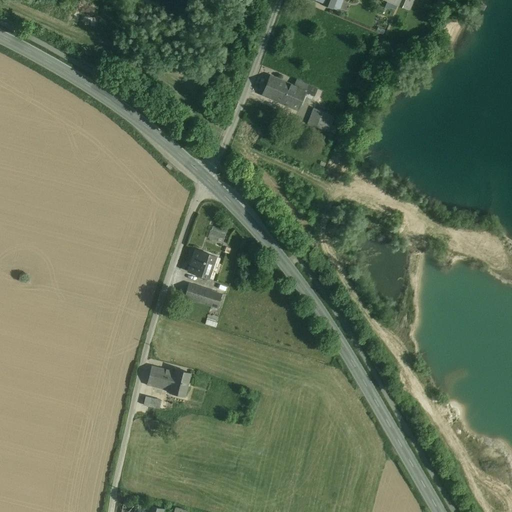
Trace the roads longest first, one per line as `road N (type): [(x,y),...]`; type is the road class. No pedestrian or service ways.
road 1 (tertiary): [(440,511),(306,289),(207,177)]
road 2 (unclassified): [(109,511),(149,338),(207,177)]
road 3 (tertiary): [(207,177),(110,100),(0,35)]
road 4 (unclassified): [(282,0),(207,177)]
